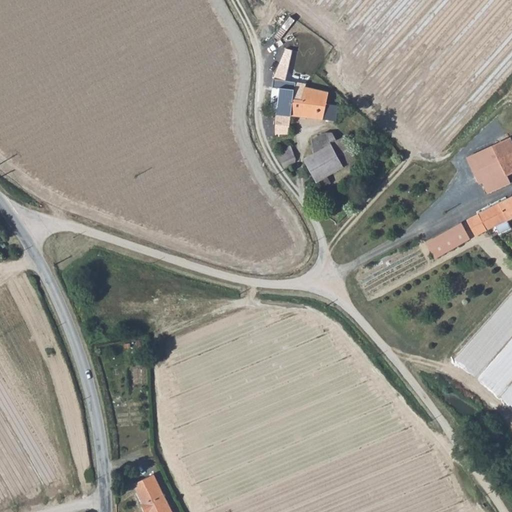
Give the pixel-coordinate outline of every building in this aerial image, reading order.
[(276,133),(289,133),(291,114),(293,98),(303,100),(305,87),(305,84),(283,80),(289,67),(294,46),(284,43),(280,58),(280,67),(270,85),(274,88),(276,84),(280,86),(277,112),(275,112),(276,133)] [(328,92),(305,87),(303,100),(293,98),(291,114),(336,121),(337,105),(327,103),(328,92)] [(312,140),(314,154),(331,144),(325,133),(312,140)] [(488,192),(511,182),(507,174),(511,172),(511,136),(471,155),(473,159),(469,161),(480,182),(483,181),(488,192)] [(345,137),(331,144),(314,154),(304,159),(316,181),(355,159),(345,137)] [(291,145),(276,152),(284,167),(297,161),(291,145)] [(511,195),(478,214),(486,228),(511,216),(511,195)] [(471,237),(461,223),(425,241),(434,257),(471,237)] [(171,511),(155,474),(136,482),(139,490),(137,491),(142,502),(141,503),(145,511),(171,511)]
